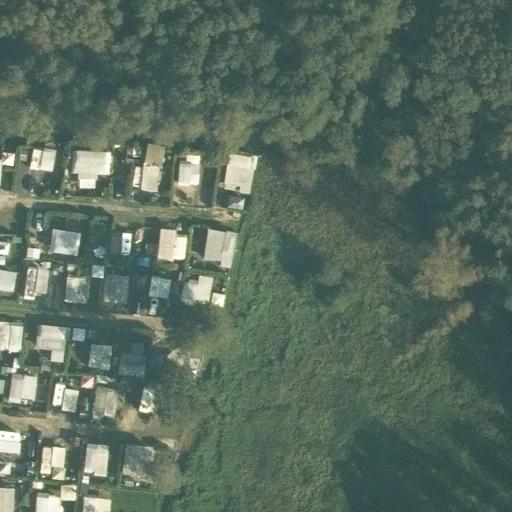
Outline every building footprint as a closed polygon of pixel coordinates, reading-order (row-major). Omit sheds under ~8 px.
[(145,143),(140,165),(159,169),(163,146),(145,143)] [(27,169),(52,171),(54,150),(28,148),(27,169)] [(69,177),(108,179),(109,152),(71,150),(69,177)] [(250,194),(255,156),(229,153),(225,184),(238,185),(237,192),(250,194)] [(199,185),(199,164),(176,164),(176,185),(199,185)] [(133,168),(132,189),(157,190),(157,169),(133,168)] [(230,268),(238,235),(207,228),(199,260),(230,268)] [(49,254),(77,255),(78,231),(49,230),(49,254)] [(185,261),(186,233),(160,231),(158,259),(185,261)] [(46,296),(48,270),(25,268),(23,294),(46,296)] [(0,290),(12,293),(16,273),(0,269),(0,290)] [(126,304),(130,276),(104,273),(100,301),(126,304)] [(88,303),(89,277),(64,276),(64,302),(88,303)] [(183,282),(180,302),(208,304),(211,277),(197,276),(196,283),(183,282)] [(169,299),(171,279),(148,277),(146,297),(169,299)] [(19,352),(22,324),(7,322),(3,350),(19,352)] [(61,362),(64,327),(38,325),(35,359),(61,362)] [(142,377),(145,343),(130,342),(129,354),(120,353),(118,374),(142,377)] [(89,343),(85,367),(108,370),(112,346),(89,343)] [(9,375),(8,400),(34,401),(35,375),(9,375)] [(76,410),(77,388),(52,386),(50,408),(76,410)] [(93,416),(116,416),(116,388),(94,387),(93,416)] [(148,410),(154,391),(143,387),(137,406),(148,410)] [(82,474),(105,476),(108,445),(85,443),(82,474)] [(149,478),(153,447),(124,444),(121,474),(149,478)] [(42,446),(38,469),(50,471),(49,478),(61,480),(65,449),(42,446)] [(74,486),(58,486),(58,495),(34,494),(33,511),(59,511),(59,501),(73,501),(74,486)] [(0,487),(0,511),(14,511),(15,488),(0,487)] [(80,497),(79,511),(109,511),(109,498),(80,497)]
